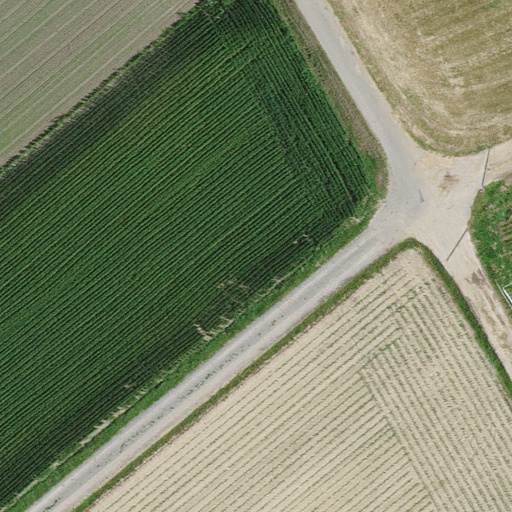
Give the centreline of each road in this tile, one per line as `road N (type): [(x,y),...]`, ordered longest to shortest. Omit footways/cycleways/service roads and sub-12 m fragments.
road 1 (track): [(46,511),(432,197),(511,162)]
road 2 (track): [(511,336),(310,0)]
